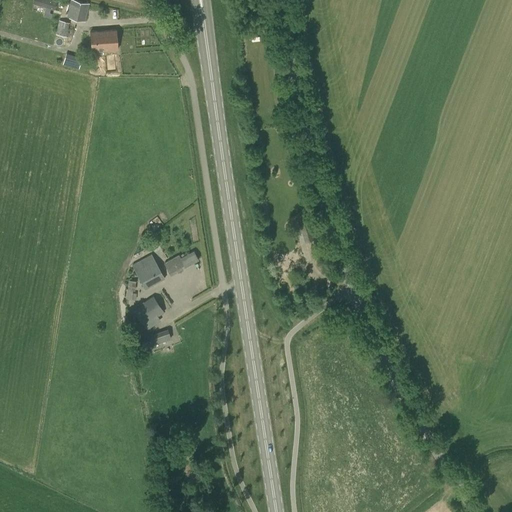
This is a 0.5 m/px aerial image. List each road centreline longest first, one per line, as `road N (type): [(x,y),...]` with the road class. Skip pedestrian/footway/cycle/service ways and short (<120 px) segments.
road 1 (tertiary): [(476,511),(351,292),(316,177),(281,0)]
road 2 (primary): [(276,511),(205,30)]
road 3 (unclassified): [(223,289),(194,92),(145,0)]
